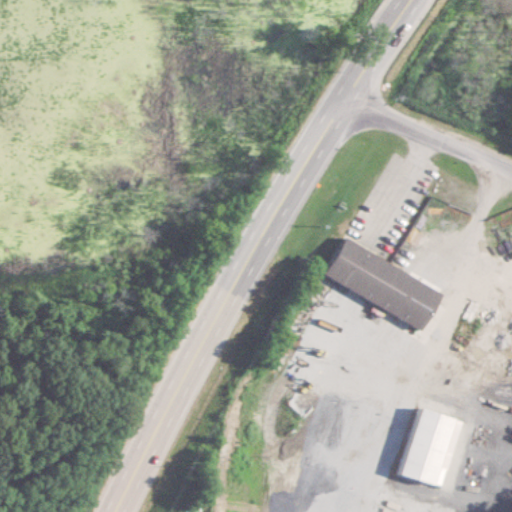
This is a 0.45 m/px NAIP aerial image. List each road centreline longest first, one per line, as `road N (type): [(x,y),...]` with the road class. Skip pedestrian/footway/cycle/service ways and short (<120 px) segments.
road 1 (secondary): [(117,511),(281,201),(409,0)]
road 2 (tertiary): [(346,97),(511,168)]
